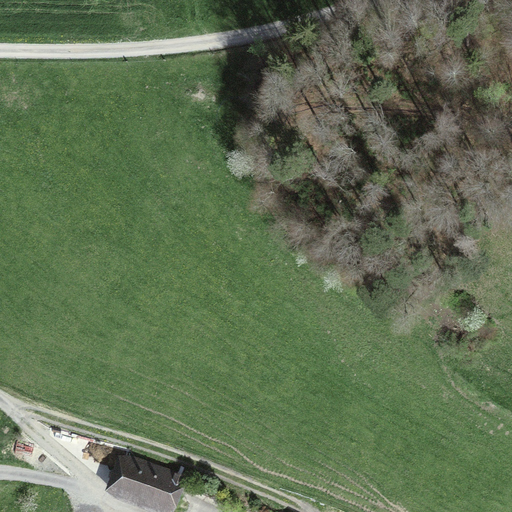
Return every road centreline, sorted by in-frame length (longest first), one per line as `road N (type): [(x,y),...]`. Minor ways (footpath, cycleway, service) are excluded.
road 1 (track): [(10,409),(165,452),(310,511)]
road 2 (track): [(0,399),(107,500),(135,511)]
